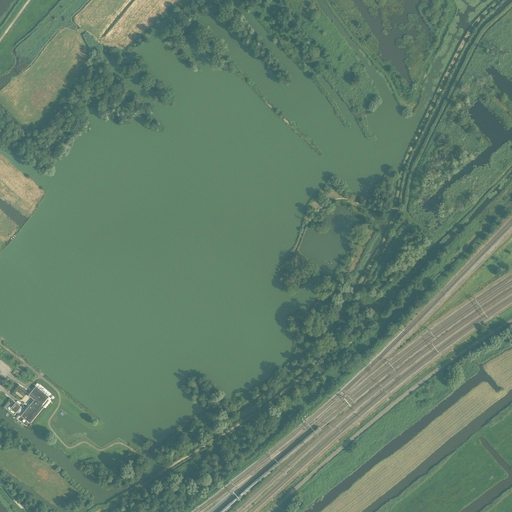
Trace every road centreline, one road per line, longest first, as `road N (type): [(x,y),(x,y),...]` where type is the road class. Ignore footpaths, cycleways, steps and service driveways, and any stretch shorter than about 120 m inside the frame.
road 1 (track): [(511,5),(476,43),(413,172),(405,209),(395,209)]
road 2 (track): [(403,211),(415,219),(368,289),(370,300),(382,298),(440,238),(422,224)]
